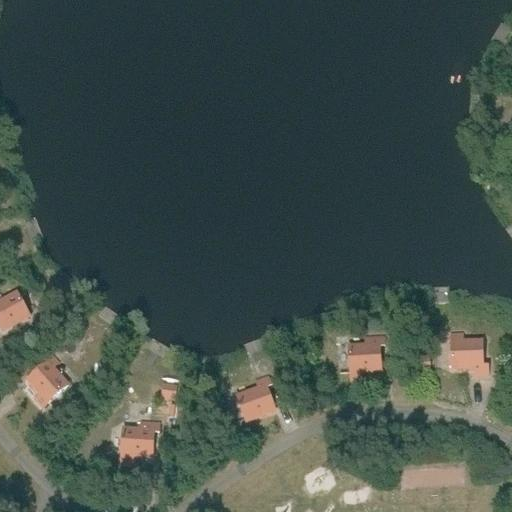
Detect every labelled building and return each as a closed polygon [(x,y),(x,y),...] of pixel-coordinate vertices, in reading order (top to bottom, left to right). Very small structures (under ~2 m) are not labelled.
[(0,327),(2,332),(30,317),(17,294),(0,303),(0,327)] [(390,345),(406,344),(404,330),(389,331),(390,345)] [(9,357),(28,347),(20,334),(2,344),(9,357)] [(462,336),(451,336),(452,369),(475,368),(475,375),(488,375),(488,367),(483,367),(482,342),(462,343),(462,336)] [(366,347),(349,348),(351,381),(362,380),(361,373),(381,372),(380,347),(385,347),(384,339),(366,340),(366,347)] [(41,395),(36,400),(43,408),(68,386),(52,369),(57,365),(49,355),(43,360),(46,364),(28,381),(41,395)] [(416,372),(431,372),(430,358),(415,359),(416,372)] [(237,398),(246,422),(275,412),(267,388),(271,386),(268,379),(257,384),(259,390),(237,398)] [(163,384),(161,398),(176,400),(178,386),(163,384)] [(141,431),(123,430),(121,463),(132,464),(133,457),(153,458),(154,433),(159,433),(159,426),(141,425),(141,431)] [(465,469),(421,470),(421,486),(466,484),(465,469)]
